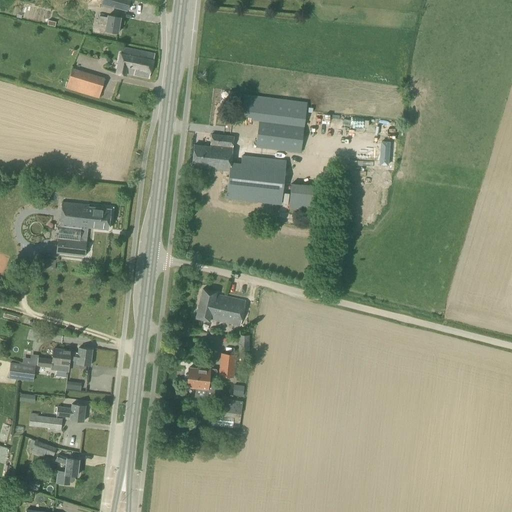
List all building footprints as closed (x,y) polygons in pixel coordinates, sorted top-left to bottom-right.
[(129,0),(102,0),(102,2),(112,4),(111,8),(126,12),(129,0)] [(118,26),(119,19),(107,16),(107,18),(98,16),(97,23),(106,25),(104,31),(116,33),(117,32),(118,32),(119,27),(118,26)] [(148,79),(153,56),(121,48),(115,73),(124,75),(125,73),(148,79)] [(74,91),(80,71),(71,68),(65,89),(74,91)] [(99,76),(93,97),(98,98),(104,78),(99,76)] [(306,103),(236,93),(236,95),(231,95),(230,106),(235,107),(234,115),(251,117),(250,120),(259,121),(255,148),(300,154),(306,103)] [(230,162),(232,138),(210,136),(209,148),(193,146),(191,165),(207,167),(207,169),(228,171),(225,199),(281,205),(286,160),(241,155),(240,163),(230,162)] [(315,199),(315,182),(291,183),(291,199),(315,199)] [(107,230),(107,227),(109,226),(110,223),(108,222),(110,209),(88,207),(88,206),(62,202),(59,227),(55,253),(84,257),(87,227),(107,230)] [(54,270),(55,260),(40,258),(39,268),(54,270)] [(239,325),(244,301),(215,295),(216,292),(202,289),(196,318),(209,321),(209,319),(239,325)] [(238,351),(249,351),(249,335),(238,335),(238,351)] [(37,366),(50,368),(50,370),(68,372),(69,366),(68,366),(69,361),(77,362),(76,364),(90,366),(92,349),(78,348),(78,352),(71,351),(71,350),(53,348),(52,359),(38,357),(37,366)] [(233,377),(236,355),(220,353),(218,376),(233,377)] [(10,363),(8,379),(33,382),(35,366),(35,365),(22,363),(19,362),(19,364),(10,363)] [(209,377),(215,378),(216,369),(201,367),(201,369),(188,368),(186,386),(195,387),(194,397),(206,398),(209,377)] [(67,381),(66,389),(73,390),(80,391),(81,383),(74,382),(67,381)] [(244,386),(234,385),(232,395),(242,396),(244,386)] [(35,395),(20,394),(19,401),(34,403),(35,395)] [(242,401),(224,399),(223,412),(241,414),(242,401)] [(83,422),(85,405),(71,404),(71,409),(57,407),(56,415),(70,417),(70,421),(83,422)] [(60,430),(62,419),(48,417),(48,415),(29,413),(28,426),(54,429),(54,432),(59,432),(60,430)] [(212,430),(237,432),(237,428),(241,428),(242,415),(224,413),(223,418),(214,417),(212,430)] [(31,439),(28,446),(33,448),(31,452),(48,459),(50,455),(53,456),(56,448),(31,439)] [(78,475),(79,469),(77,469),(78,460),(66,458),(57,454),(54,461),(65,465),(65,471),(56,470),(55,484),(69,485),(70,475),(77,476),(77,475),(78,475)]
